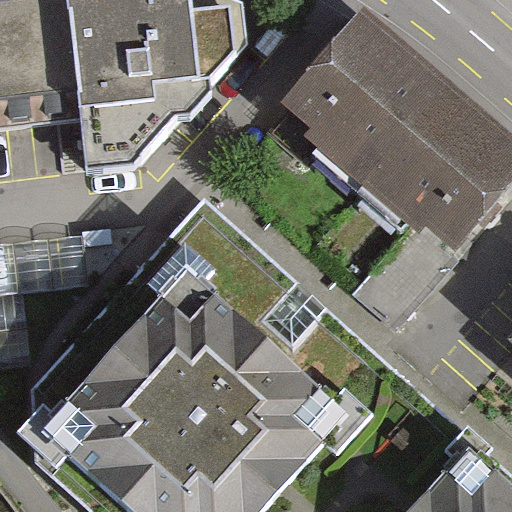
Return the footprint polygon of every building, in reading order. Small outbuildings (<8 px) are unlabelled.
[(0,0),(0,123),(83,113),(66,0),(0,0)] [(66,0),(83,113),(150,105),(148,84),(195,80),(232,54),(228,14),(187,18),(185,0),(157,0),(145,1),(144,0),(66,0)] [(444,100),(358,27),(287,110),(373,183),(444,100)] [(511,193),(511,158),(444,100),(373,183),(420,223),(458,256),(511,193)] [(356,297),(395,330),(458,256),(420,223),(356,297)] [(263,511),(338,427),(178,287),(40,442),(119,511),(263,511)] [(511,511),(511,503),(463,461),(417,511),(511,511)]
